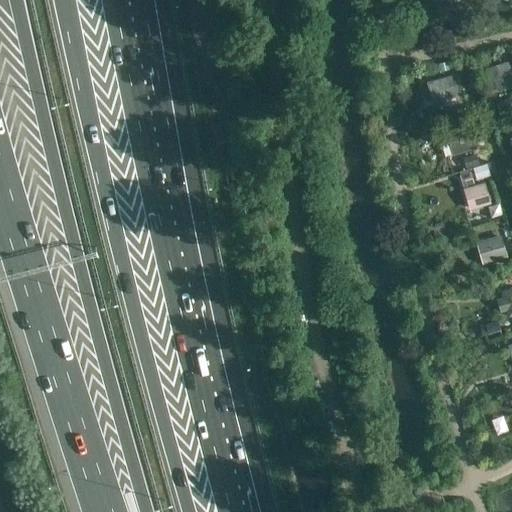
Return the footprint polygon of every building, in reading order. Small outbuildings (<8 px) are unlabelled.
[(511,74),(508,60),(485,67),(491,89),(500,86),(501,90),(511,86),(511,74)] [(448,62),(438,64),(440,72),(450,70),(448,62)] [(457,95),(452,76),(426,83),(431,102),(457,95)] [(511,103),(510,98),(497,103),(500,114),(511,109),(511,103)] [(475,147),(468,124),(445,131),(452,154),(475,147)] [(476,154),(463,159),(466,169),(479,165),(476,154)] [(485,180),(463,187),(470,208),(491,202),(485,180)] [(507,257),(501,237),(476,243),(482,263),(507,257)] [(508,318),(511,316),(511,288),(500,292),(508,318)] [(498,321),(485,325),(488,335),(501,331),(498,321)]
